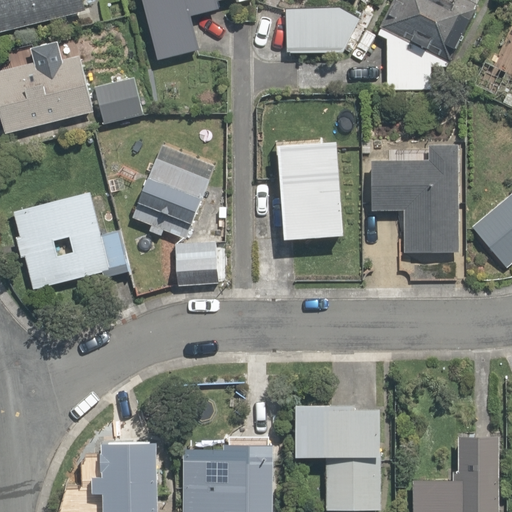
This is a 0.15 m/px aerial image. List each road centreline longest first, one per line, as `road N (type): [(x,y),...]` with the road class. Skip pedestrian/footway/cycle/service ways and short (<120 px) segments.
road 1 (residential): [(243,37),(244,333)]
road 2 (residential): [(511,327),(244,333)]
road 3 (residential): [(244,333),(176,338),(0,403)]
